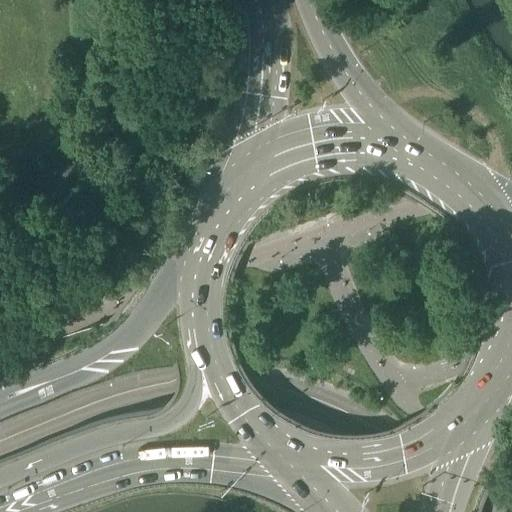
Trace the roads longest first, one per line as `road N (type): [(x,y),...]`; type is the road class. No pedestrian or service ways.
road 1 (tertiary): [(0,511),(120,469),(304,458)]
road 2 (tertiary): [(194,323),(191,390),(178,417),(0,479)]
road 3 (tertiary): [(207,239),(121,341),(40,386),(0,392)]
road 4 (primary): [(304,458),(369,466),(405,459),(467,423),(491,395)]
road 5 (primary): [(268,0),(273,94),(240,190)]
road 6 (primary): [(415,153),(378,144),(311,147),(240,190)]
road 7 (primary): [(415,153),(366,101),(308,0)]
road 8 (primary): [(194,323),(217,389),(239,417),(304,458)]
road 9 (primary): [(448,511),(491,395)]
